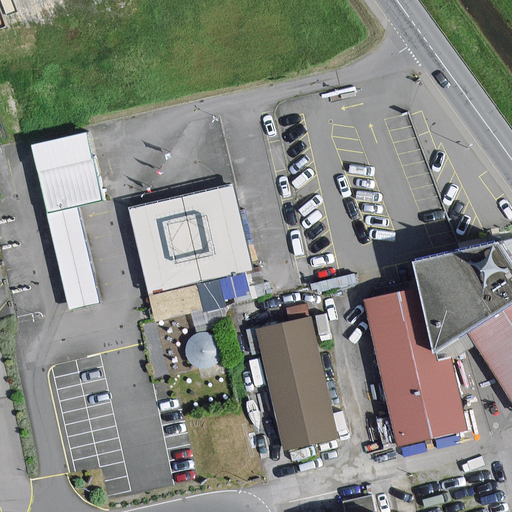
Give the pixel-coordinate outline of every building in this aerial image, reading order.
[(38,144),(73,305),(102,299),(80,202),(104,196),(90,133),(38,144)] [(135,206),(159,318),(206,308),(199,277),(254,265),(237,185),(135,206)] [(511,305),(511,238),(498,242),(490,243),(416,260),(422,287),(437,352),(468,333),(511,305)] [(398,448),(468,430),(452,358),(439,361),(437,352),(422,287),(364,299),(398,448)] [(511,305),(468,333),(511,401),(511,305)] [(262,329),(290,447),(341,435),(314,317),(262,329)]
